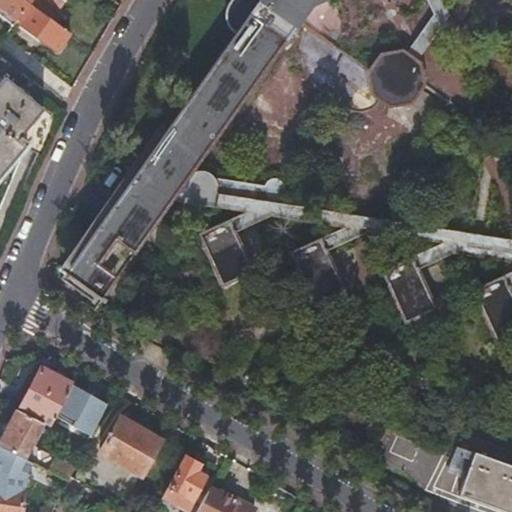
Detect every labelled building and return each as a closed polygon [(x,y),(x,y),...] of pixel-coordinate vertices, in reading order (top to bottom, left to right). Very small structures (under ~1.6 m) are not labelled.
[(0,0),(0,6),(16,19),(30,0),(0,0)] [(66,1),(64,0),(30,0),(16,19),(57,51),(70,32),(58,23),(64,15),(58,11),(66,1)] [(329,0),(229,0),(225,6),(224,8),(223,10),(222,12),(222,15),(222,17),(222,19),(223,21),(224,23),(224,25),(225,25),(226,27),(233,33),(62,274),(97,299),(168,200),(178,186),(187,174),(296,22),(330,45),(332,41),(334,36),(336,31),(337,26),(336,20),(336,15),(335,10),(333,5),(330,1),(329,0)] [(437,0),(423,0),(428,9),(400,50),(413,59),(444,13),(437,0)] [(413,59),(400,50),(399,49),(378,53),(365,71),(364,72),(367,91),(386,106),(408,102),(420,84),(417,63),(413,59)] [(0,178),(25,149),(23,147),(27,142),(20,136),(41,110),(4,78),(0,82),(0,178)] [(190,172),(187,174),(178,186),(168,200),(242,212),(226,219),(232,231),(266,215),(340,227),(317,238),(323,250),(365,231),(437,243),(408,256),(414,269),(449,253),(505,263),(465,281),(469,289),(500,275),(506,288),(511,284),(511,239),(503,238),(271,201),(277,195),(279,192),(280,191),(281,190),(281,189),(281,187),(281,186),(281,185),(281,184),(280,182),(280,181),(279,180),(278,179),(277,179),(276,178),(275,177),(273,177),(272,177),(271,177),(269,177),(268,178),(267,178),(266,179),(265,180),(263,182),(261,184),(210,176),(208,175),(206,174),(204,172),(202,172),(200,171),(198,171),(196,171),(194,171),(192,172),(190,172)] [(232,231),(226,219),(196,233),(219,285),(250,271),(232,231)] [(323,250),(317,238),(286,252),(310,304),(341,290),(323,250)] [(414,269),(408,256),(378,270),(402,322),(432,309),(414,269)] [(511,332),(511,301),(506,288),(500,275),(469,289),(492,341),(511,332)] [(16,409),(40,421),(46,425),(52,414),(68,383),(38,366),(16,409)] [(104,402),(68,383),(52,414),(88,434),(104,402)] [(14,408),(0,436),(0,447),(22,458),(40,421),(16,409),(14,408)] [(118,415),(98,450),(139,474),(159,439),(118,415)] [(511,466),(473,452),(474,452),(471,451),(455,493),(457,494),(458,491),(511,510),(511,466)] [(37,465),(25,459),(0,455),(0,511),(17,511),(23,475),(35,477),(37,465)] [(183,455),(160,497),(184,509),(203,474),(194,470),(198,463),(183,455)] [(44,469),(64,478),(67,473),(68,469),(49,460),(44,469)] [(217,489),(208,484),(205,489),(214,494),(217,489)] [(248,511),(251,507),(233,497),(217,489),(214,494),(205,489),(192,511),(248,511)]
